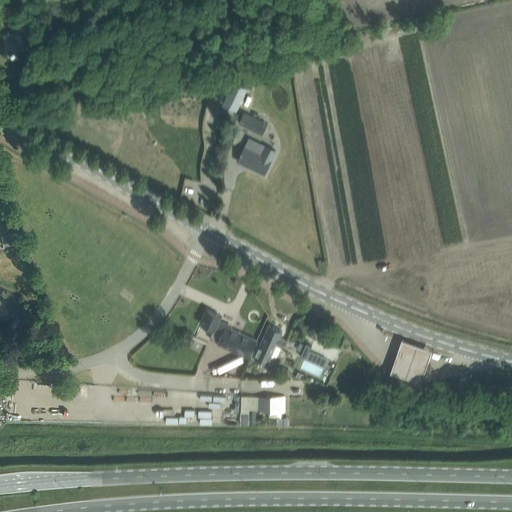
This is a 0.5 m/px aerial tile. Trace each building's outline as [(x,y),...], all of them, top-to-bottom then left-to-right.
[(33,11),(16,16),(18,23),(35,18),(33,11)] [(18,27),(3,31),(8,51),(24,47),(18,27)] [(217,50),(210,51),(212,61),(219,60),(217,50)] [(290,54),(284,55),(287,67),(293,66),(290,54)] [(233,80),(222,103),(237,109),(247,87),(233,80)] [(268,124),(244,113),(239,123),(262,135),(268,124)] [(271,160),(276,150),(266,145),(261,155),(244,147),(242,152),(241,151),(240,153),(241,154),(237,161),(264,174),(271,160)] [(3,246),(19,242),(16,232),(1,236),(3,246)] [(257,340),(218,322),(221,316),(207,309),(201,324),(214,329),(210,338),(218,342),(218,343),(249,357),(250,354),(256,341),(257,340)] [(281,347),(285,339),(279,337),(282,331),(269,325),(260,342),(256,341),(250,354),(254,356),(254,357),(267,363),(276,344),(281,347)] [(327,330),(325,340),(333,342),(335,332),(327,330)] [(434,345),(405,334),(393,366),(422,377),(434,345)] [(306,343),(300,356),(323,367),(327,358),(310,350),(312,346),(306,343)] [(284,368),(281,375),(288,378),(289,377),(291,378),(293,374),(291,373),(292,371),(284,368)] [(285,411),(285,396),(258,396),(258,410),(264,410),(264,411),(269,411),(281,411),(285,411)]
